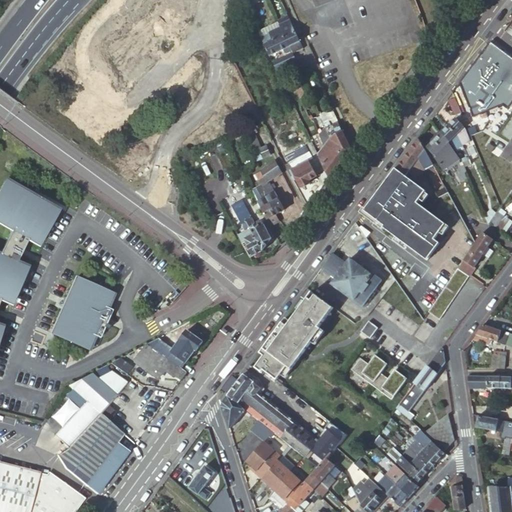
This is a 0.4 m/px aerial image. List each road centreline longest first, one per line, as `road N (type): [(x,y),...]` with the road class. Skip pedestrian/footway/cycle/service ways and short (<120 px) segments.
road 1 (unclassified): [(264,302),(0,106)]
road 2 (unclassified): [(511,264),(451,349),(467,450)]
road 3 (secondary): [(370,164),(492,0)]
road 4 (unclassified): [(285,0),(370,164)]
road 5 (secondary): [(113,511),(203,386)]
road 6 (unclassified): [(203,386),(244,511)]
